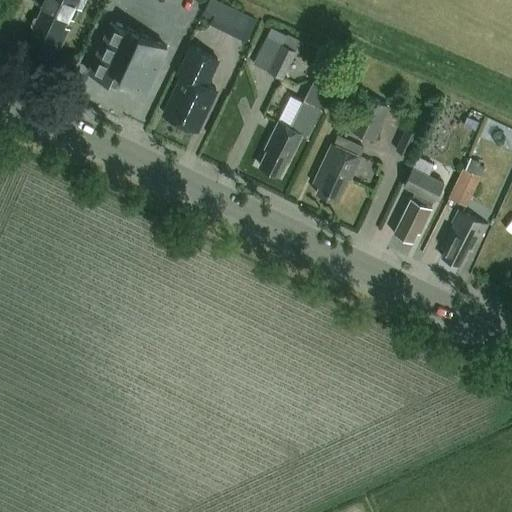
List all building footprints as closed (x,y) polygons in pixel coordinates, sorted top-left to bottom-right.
[(39,0),(37,5),(42,7),(37,18),(34,19),(31,25),(32,28),(31,31),(32,32),(25,48),(44,56),(46,51),(54,54),(65,29),(60,27),(64,19),(69,21),(74,9),(79,10),(83,0),(39,0)] [(210,18),(207,23),(229,34),(236,20),(205,4),(200,13),(210,18)] [(111,22),(87,73),(115,86),(116,85),(131,92),(134,86),(145,91),(166,48),(111,22)] [(280,80),(294,52),(279,45),(266,73),(280,80)] [(180,76),(161,114),(194,130),(214,90),(203,85),(215,59),(189,47),(176,75),(180,76)] [(333,87),(334,86),(316,77),(309,92),(327,100),(333,87)] [(349,131),(376,143),(393,108),(366,96),(349,131)] [(286,161),(300,134),(306,137),(319,110),(300,101),(287,128),(275,122),(262,150),(264,151),(257,166),(278,175),(285,160),(286,161)] [(474,130),(477,122),(466,118),(463,126),(474,130)] [(405,129),(395,151),(408,156),(418,134),(405,129)] [(337,136),(333,145),(359,157),(363,147),(337,136)] [(348,181),(359,157),(333,145),(329,144),(311,185),(317,187),(315,193),(333,202),(344,178),(348,181)] [(466,161),(448,199),(466,207),(484,169),(466,161)] [(406,189),(414,193),(410,201),(409,201),(393,234),(409,242),(413,233),(416,234),(428,210),(426,209),(431,201),(434,203),(444,183),(416,169),(406,189)] [(481,236),(485,227),(455,213),(450,223),(453,224),(440,250),(444,252),(440,259),(458,267),(468,246),(473,248),(479,235),(481,236)]
